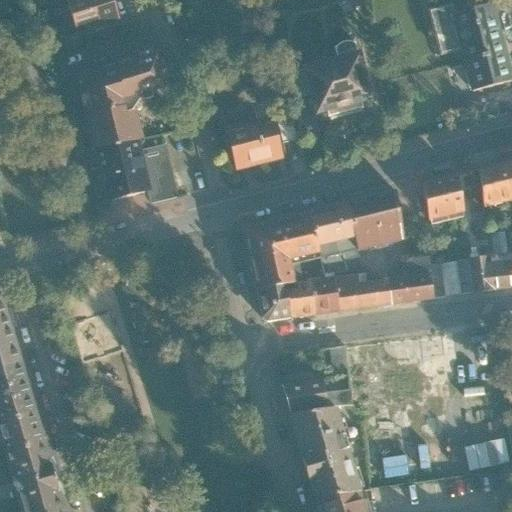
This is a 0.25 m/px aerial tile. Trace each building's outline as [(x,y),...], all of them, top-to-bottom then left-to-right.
[(73,0),(83,34),(123,22),(117,0),(73,0)] [(511,0),(494,0),(495,2),(497,11),(511,7),(511,0)] [(442,52),(461,47),(472,91),(511,79),(511,68),(497,11),(495,2),(452,13),(450,4),(431,10),(442,52)] [(335,50),(336,56),(303,65),(317,115),(374,99),(362,49),(358,50),(353,42),(345,41),(339,44),(335,50)] [(77,73),(87,107),(99,157),(140,147),(129,103),(178,88),(165,46),(77,73)] [(221,120),(235,172),(284,160),(271,108),(221,120)] [(112,207),(152,197),(140,147),(99,157),(112,207)] [(511,201),(511,192),(505,163),(479,170),(488,208),(511,201)] [(466,212),(459,176),(423,185),(431,220),(466,212)] [(356,241),(358,251),(405,241),(395,193),(348,204),(356,241)] [(356,241),(348,204),(310,212),(318,249),(356,241)] [(242,227),(255,289),(284,285),(295,283),(290,262),(319,255),(318,249),(310,212),(242,227)] [(511,288),(511,263),(511,253),(468,259),(473,294),(511,288)] [(429,264),(428,255),(399,259),(402,278),(431,274),(429,264)] [(431,274),(434,299),(473,294),(468,259),(429,264),(431,274)] [(402,278),(388,279),(391,305),(434,299),(431,274),(402,278)] [(363,309),(359,283),(358,275),(335,277),(340,312),(363,309)] [(340,312),(335,277),(311,281),(315,316),(340,312)] [(391,305),(388,279),(359,283),(363,309),(391,305)] [(315,316),(311,281),(295,283),(284,285),(289,318),(315,316)] [(284,285),(255,289),(262,319),(266,322),(289,318),(284,285)] [(0,299),(0,437),(5,456),(21,511),(63,511),(56,489),(38,427),(25,384),(9,332),(0,299)] [(352,346),(334,347),(336,370),(354,369),(352,346)] [(282,389),(291,420),(328,410),(320,380),(282,389)] [(291,420),(314,504),(361,491),(338,407),(328,410),(291,420)] [(314,504),(316,511),(367,511),(361,491),(314,504)]
